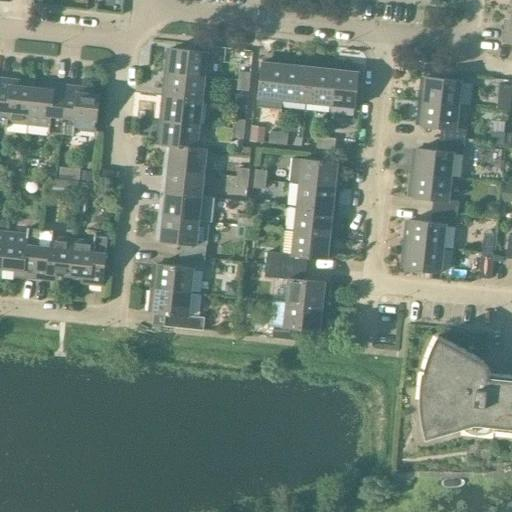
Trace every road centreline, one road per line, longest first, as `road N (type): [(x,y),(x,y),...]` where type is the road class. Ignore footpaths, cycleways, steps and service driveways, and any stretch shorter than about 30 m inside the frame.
road 1 (residential): [(0,304),(114,315),(131,180),(112,130),(125,39)]
road 2 (residential): [(383,34),(368,284)]
road 3 (residential): [(145,9),(383,34)]
road 4 (residential): [(368,284),(511,297)]
road 5 (residential): [(0,25),(125,39)]
